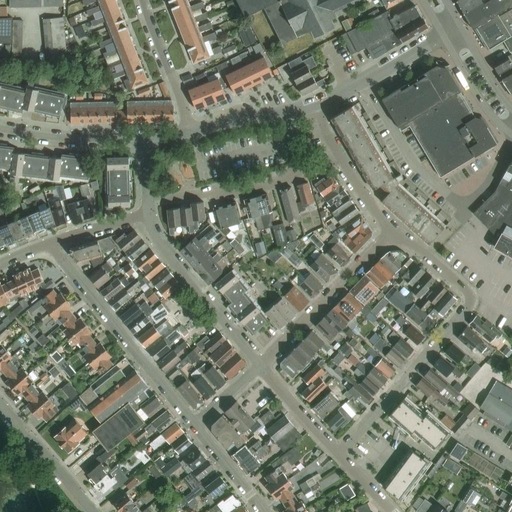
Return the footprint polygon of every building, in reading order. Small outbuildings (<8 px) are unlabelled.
[(115,0),(100,6),(87,11),(89,17),(102,12),(104,17),(119,11),(115,0)] [(177,0),(169,0),(172,9),(180,6),(177,0)] [(176,19),(192,13),(205,7),(203,2),(189,7),(186,0),(177,0),(180,6),(172,9),(176,19)] [(237,0),(246,17),(264,8),(283,45),(311,31),(314,37),(335,27),(332,19),(337,16),(335,12),(347,6),(345,3),(350,1),(350,2),(352,1),(351,1),(352,0),(237,0)] [(387,9),(402,0),(372,0),(374,1),(376,0),(378,0),(382,6),(385,5),(387,9)] [(483,3),(488,0),(459,0),(456,2),(464,15),(483,3)] [(498,15),(511,6),(511,1),(511,0),(488,0),(483,3),(464,15),(473,30),(475,29),(498,16),(498,15)] [(422,18),(416,6),(398,15),(397,14),(394,16),(393,18),(391,19),(386,12),(380,15),(371,20),(357,27),(352,30),(342,36),(352,55),(357,52),(358,52),(369,46),(376,59),(403,42),(397,31),(422,18)] [(377,9),(368,14),(371,20),(380,15),(377,9)] [(511,10),(499,17),(498,15),(498,16),(475,29),(489,51),(503,42),(511,36),(511,10)] [(119,11),(104,17),(90,22),(92,27),(106,22),(110,34),(118,31),(115,24),(123,21),(119,11)] [(192,13),(176,19),(180,29),(196,23),(209,18),(207,13),(207,12),(194,18),(192,13)] [(352,17),(347,20),(352,30),(357,27),(352,17)] [(64,18),(43,20),(43,27),(64,25),(64,18)] [(397,31),(403,42),(428,27),(422,18),(397,31)] [(13,19),(0,19),(0,43),(12,43),(13,19)] [(101,49),(114,44),(130,38),(123,21),(115,24),(118,31),(110,34),(112,39),(99,44),(101,49)] [(184,39),(200,33),(213,28),(211,23),(198,28),(196,23),(180,29),(184,39)] [(64,25),(43,27),(44,33),(65,31),(64,25)] [(250,25),(239,29),(247,46),(257,41),(250,25)] [(65,31),(44,33),(44,39),(65,38),(65,31)] [(200,33),(184,39),(189,49),(204,43),(217,38),(215,33),(202,38),(200,33)] [(511,36),(503,42),(510,53),(511,51),(511,36)] [(65,38),(44,39),(45,46),(66,44),(65,38)] [(105,59),(134,48),(130,38),(114,44),(116,49),(103,54),(105,59)] [(204,43),(189,49),(194,63),(209,57),(204,43)] [(66,44),(45,46),(46,52),(67,50),(66,44)] [(6,52),(0,52),(0,58),(11,57),(10,45),(5,46),(6,52)] [(220,46),(213,49),(215,54),(222,51),(220,46)] [(223,51),(226,58),(237,52),(234,46),(223,51)] [(109,70),(122,64),(138,58),(134,48),(105,59),(109,70)] [(46,62),(47,62),(57,61),(67,60),(67,50),(46,52),(46,62)] [(511,55),(493,66),(496,72),(500,76),(506,73),(507,74),(511,70),(511,63),(511,62),(511,55)] [(300,57),(288,63),(293,73),(291,74),(297,85),(313,77),(309,70),(317,66),(312,56),(302,61),(300,57)] [(254,61),(264,80),(273,76),(264,57),(254,61)] [(124,69),(111,75),(113,80),(126,75),(142,69),(138,58),(122,64),(124,69)] [(245,66),(254,85),(264,80),(254,61),(245,66)] [(437,66),(382,99),(383,101),(401,131),(410,126),(429,160),(440,178),(474,157),(497,144),(483,120),(476,118),(446,69),(447,65),(442,63),(438,62),(437,66)] [(235,70),(244,90),(254,85),(245,66),(235,70)] [(129,80),(125,82),(129,93),(133,91),(132,88),(147,83),(142,69),(126,75),(129,80)] [(225,75),(235,94),(244,90),(235,70),(225,75)] [(511,74),(501,81),(511,95),(511,94),(511,74)] [(313,77),(297,85),(303,96),(326,83),(324,79),(316,83),(313,77)] [(218,78),(208,82),(216,102),(226,98),(218,78)] [(0,107),(23,113),(24,109),(61,117),(63,105),(66,106),(68,97),(33,89),(35,81),(30,79),(27,92),(0,85),(0,107)] [(208,82),(199,86),(206,106),(216,102),(208,82)] [(170,95),(164,83),(159,85),(164,98),(170,95)] [(199,86),(189,90),(196,109),(206,106),(199,86)] [(172,100),(164,101),(165,122),(174,121),(174,106),(172,100)] [(128,111),(124,111),(124,123),(137,122),(137,101),(127,101),(128,111)] [(146,101),(137,101),(137,122),(146,122),(146,101)] [(155,101),(146,101),(146,122),(156,122),(155,101)] [(164,101),(155,101),(156,122),(165,122),(164,101)] [(89,102),(80,103),(81,124),(90,123),(89,102)] [(99,102),(89,102),(90,123),(99,123),(99,102)] [(108,102),(99,102),(99,123),(108,123),(108,102)] [(117,102),(108,102),(108,123),(122,123),(121,112),(117,112),(117,102)] [(80,103),(71,103),(71,124),(81,124),(80,103)] [(394,178),(393,178),(352,107),(332,118),(374,189),(382,184),(386,188),(385,190),(389,193),(382,201),(429,244),(444,228),(421,206),(397,185),(399,182),(399,181),(403,178),(401,174),(394,178)] [(377,132),(371,120),(367,122),(374,134),(377,132)] [(385,146),(379,134),(375,136),(382,148),(385,146)] [(62,159),(15,153),(15,148),(0,145),(0,167),(12,169),(11,174),(60,180),(60,176),(87,179),(90,158),(62,155),(62,159)] [(393,159),(386,147),(383,150),(390,161),(393,159)] [(107,158),(109,207),(131,206),(129,158),(107,158)] [(400,171),(394,161),(389,164),(394,174),(400,171)] [(511,161),(497,188),(505,195),(507,193),(511,195),(511,161)] [(323,197),(340,185),(339,185),(334,178),(331,177),(326,181),(324,178),(315,184),(322,195),(321,196),(322,198),(324,197),(323,197)] [(417,188),(407,179),(404,182),(414,191),(417,188)] [(313,196),(312,196),(308,183),(298,186),(302,203),(296,204),(299,213),(304,212),(306,208),(309,207),(310,205),(309,204),(315,202),(313,196)] [(83,201),(80,202),(68,205),(74,224),(83,222),(82,220),(93,217),(88,196),(91,195),(88,184),(84,185),(84,187),(80,188),(83,201)] [(41,190),(39,185),(30,190),(32,195),(41,190)] [(328,208),(347,194),(340,185),(323,197),(324,197),(329,205),(327,206),(328,208)] [(63,186),(55,186),(59,199),(49,203),(50,206),(51,207),(51,208),(56,227),(57,226),(58,227),(60,226),(60,225),(66,222),(64,215),(65,215),(60,202),(67,200),(64,190),(63,186)] [(280,190),(289,223),(300,220),(291,187),(280,190)] [(487,200),(473,213),(499,239),(494,247),(511,256),(511,195),(507,193),(505,195),(497,188),(495,192),(493,194),(492,195),(487,200)] [(428,198),(418,189),(416,192),(426,201),(428,198)] [(265,229),(273,226),(269,213),(272,212),(268,194),(256,197),(265,229)] [(335,216),(353,203),(347,194),(328,208),(327,209),(328,210),(330,209),(335,216)] [(261,230),(265,229),(256,197),(245,200),(249,218),(255,217),(258,230),(261,230)] [(440,209),(430,200),(427,203),(438,212),(440,209)] [(203,202),(191,203),(191,207),(194,230),(199,230),(198,220),(205,219),(203,202)] [(222,206),(228,226),(237,224),(239,229),(243,227),(236,202),(222,206)] [(353,203),(335,216),(341,225),(359,212),(353,203)] [(225,227),(228,226),(222,206),(214,208),(219,229),(226,236),(230,233),(225,227)] [(46,230),(56,227),(51,208),(51,207),(40,211),(46,230)] [(191,207),(180,208),(181,226),(189,225),(190,233),(195,233),(194,230),(191,207)] [(180,208),(167,210),(170,235),(175,235),(174,227),(181,226),(180,208)] [(452,220),(442,210),(439,213),(449,223),(452,220)] [(36,234),(46,230),(40,211),(30,216),(36,234)] [(26,238),(36,234),(30,216),(19,220),(26,238)] [(359,231),(368,225),(362,216),(342,231),(345,235),(348,233),(350,236),(353,239),(359,231)] [(17,242),(26,238),(19,220),(9,224),(17,242)] [(273,226),(279,248),(287,245),(288,244),(285,232),(283,223),(273,226)] [(0,231),(7,246),(17,242),(9,224),(0,227),(0,231)] [(350,236),(344,242),(355,254),(373,236),(373,232),(368,225),(359,231),(353,239),(350,236)] [(285,232),(288,244),(289,244),(289,243),(290,243),(296,241),(294,230),(285,232)] [(131,247),(142,239),(134,231),(127,236),(125,233),(116,241),(124,250),(130,246),(131,247)] [(212,231),(204,238),(207,242),(217,234),(215,231),(213,233),(212,231)] [(314,234),(309,238),(316,245),(320,241),(314,234)] [(188,259),(207,242),(204,238),(201,240),(202,241),(200,243),(195,237),(180,251),(188,259)] [(346,254),(336,244),(339,241),(334,237),(326,246),(331,250),(327,253),(333,258),(343,267),(350,259),(346,254)] [(116,247),(110,240),(108,238),(70,250),(69,253),(78,263),(90,259),(94,269),(103,262),(101,254),(110,251),(116,247)] [(125,259),(129,263),(136,258),(148,247),(142,239),(131,247),(130,246),(124,250),(128,256),(125,259)] [(245,251),(240,245),(235,239),(231,243),(236,249),(241,255),(245,251)] [(288,244),(287,245),(292,250),(300,243),(297,240),(296,241),(290,243),(289,243),(289,244),(288,244)] [(232,248),(226,241),(221,245),(227,252),(232,248)] [(195,268),(210,254),(207,251),(211,247),(207,242),(188,259),(195,268)] [(257,256),(267,254),(264,243),(254,246),(257,256)] [(302,261),(287,247),(284,250),(285,252),(283,254),(297,267),(302,261)] [(142,272),(158,259),(151,250),(138,261),(136,258),(129,263),(133,268),(137,265),(142,272)] [(381,259),(395,273),(404,264),(407,267),(413,260),(407,255),(401,252),(398,251),(391,251),(386,254),(381,259)] [(202,276),(222,259),(217,254),(216,255),(217,257),(214,260),(210,254),(195,268),(202,276)] [(311,257),(306,262),(310,266),(328,283),(339,271),(321,254),(315,260),(311,257)] [(158,259),(142,272),(146,276),(149,279),(149,280),(165,267),(158,259)] [(222,259),(202,276),(209,285),(224,271),(220,266),(223,264),(224,266),(226,264),(222,259)] [(388,281),(395,273),(381,259),(374,267),(388,281)] [(108,263),(94,274),(93,273),(89,277),(98,288),(111,278),(108,274),(113,269),(111,267),(108,263)] [(124,267),(123,268),(129,276),(135,271),(133,268),(129,263),(124,267)] [(406,281),(412,286),(425,271),(424,269),(422,267),(420,267),(417,264),(410,272),(408,270),(397,282),(401,286),(406,281)] [(385,284),(388,281),(374,267),(367,274),(381,288),(382,287),(385,291),(389,288),(385,284)] [(30,292),(39,287),(45,284),(39,269),(32,272),(30,268),(21,273),(30,292)] [(158,290),(174,277),(167,268),(151,282),(158,290)] [(248,289),(232,270),(216,284),(231,303),(228,305),(253,335),(270,320),(275,326),(276,325),(279,328),(296,315),(282,298),(263,314),(245,292),(248,289)] [(293,280),(313,299),(324,287),(309,272),(308,274),(307,273),(303,277),(300,273),(293,280)] [(22,295),(30,292),(21,273),(14,277),(15,280),(8,283),(16,299),(22,295)] [(412,292),(414,293),(421,299),(429,290),(428,289),(435,281),(428,274),(412,292)] [(146,276),(142,279),(145,282),(147,285),(150,283),(148,280),(149,279),(146,276)] [(372,309),(366,303),(378,291),(379,293),(381,291),(365,276),(350,291),(365,305),(363,307),(369,312),(372,309)] [(174,277),(158,290),(165,298),(181,285),(174,277)] [(131,298),(128,294),(141,284),(137,278),(125,288),(108,301),(115,310),(131,298)] [(108,301),(125,288),(118,279),(101,292),(108,301)] [(51,280),(42,287),(46,292),(55,285),(51,280)] [(274,285),(279,290),(283,286),(278,281),(277,282),(274,284),(274,285)] [(16,299),(8,283),(3,286),(1,283),(0,283),(0,300),(3,306),(16,299)] [(435,305),(447,291),(440,285),(434,293),(432,291),(418,308),(423,312),(432,302),(435,305)] [(294,286),(284,296),(300,311),(310,301),(294,286)] [(404,287),(400,291),(406,296),(409,292),(404,287)] [(150,288),(145,292),(149,297),(153,293),(150,288)] [(50,313),(67,300),(61,293),(58,296),(53,290),(40,301),(43,304),(50,313)] [(406,298),(397,291),(389,300),(398,308),(398,307),(419,325),(424,329),(432,320),(423,312),(418,308),(406,297),(406,298)] [(452,295),(449,292),(429,314),(434,318),(439,312),(443,315),(444,314),(446,314),(448,312),(448,310),(457,299),(456,299),(456,297),(454,295),(452,295)] [(369,312),(363,307),(349,293),(333,309),(347,323),(360,310),(365,315),(369,312)] [(384,298),(378,303),(383,308),(389,302),(384,298)] [(23,310),(27,306),(22,299),(17,303),(20,307),(23,310)] [(63,323),(73,315),(69,310),(72,307),(67,300),(50,313),(56,320),(59,318),(63,323)] [(127,326),(150,307),(146,302),(138,308),(136,305),(121,317),(127,326)] [(150,307),(127,326),(134,334),(153,319),(157,324),(169,314),(162,304),(153,311),(150,307)] [(11,322),(17,317),(18,316),(17,315),(23,310),(20,307),(7,317),(11,322)] [(350,328),(332,310),(333,310),(332,309),(324,318),(339,332),(343,328),(346,332),(350,328)] [(70,338),(87,325),(81,318),(78,320),(73,315),(63,323),(67,329),(64,331),(70,338)] [(420,341),(421,341),(423,339),(423,337),(424,336),(401,315),(396,321),(406,330),(404,333),(405,334),(406,336),(408,337),(409,338),(417,344),(420,341)] [(470,323),(470,324),(484,337),(489,331),(499,339),(503,335),(494,327),(487,321),(485,323),(477,316),(475,319),(473,319),(471,322),(470,323)] [(334,337),(339,332),(324,318),(316,326),(330,341),(331,340),(334,337)] [(139,339),(146,348),(172,327),(167,321),(156,330),(153,327),(139,339)] [(83,348),(93,340),(89,334),(92,332),(87,325),(70,338),(75,345),(79,342),(83,348)] [(181,326),(175,331),(179,335),(185,331),(181,326)] [(381,332),(386,336),(391,330),(386,326),(381,332)] [(34,327),(29,331),(34,336),(38,333),(34,327)] [(481,353),(487,347),(480,341),(482,339),(468,327),(467,328),(465,328),(463,330),(463,332),(458,338),(472,350),(475,347),(481,353)] [(351,328),(345,333),(349,337),(354,333),(351,331),(352,330),(351,328)] [(0,357),(7,351),(0,343),(11,334),(7,329),(0,335),(0,357)] [(179,335),(175,331),(149,352),(156,361),(171,349),(168,346),(180,336),(179,335)] [(312,331),(304,340),(316,352),(321,347),(327,352),(331,349),(312,331)] [(394,346),(406,357),(407,356),(408,357),(411,353),(410,352),(413,349),(394,331),(390,336),(397,342),(394,346)] [(212,353),(227,341),(219,333),(211,340),(207,336),(196,345),(198,346),(201,350),(206,346),(209,349),(212,353)] [(375,345),(381,338),(375,333),(369,340),(375,345)] [(185,340),(191,348),(196,344),(195,342),(190,336),(185,340)] [(399,367),(402,364),(403,362),(402,361),(405,359),(381,338),(375,345),(374,346),(398,367),(398,366),(399,367)] [(90,363),(106,350),(101,343),(97,345),(93,340),(83,348),(87,353),(84,356),(90,363)] [(304,340),(295,348),(309,363),(313,359),(311,357),(316,352),(304,340)] [(166,372),(175,364),(181,360),(177,355),(188,345),(185,341),(159,364),(166,372)] [(221,367),(237,353),(227,341),(212,353),(213,354),(211,355),(221,367)] [(35,342),(29,347),(32,351),(38,345),(35,342)] [(469,364),(472,360),(453,343),(449,348),(449,347),(445,351),(446,351),(445,353),(457,363),(462,358),(469,364)] [(40,348),(38,345),(32,351),(35,354),(40,348)] [(197,354),(201,350),(198,346),(187,356),(194,364),(201,358),(197,354)] [(375,366),(388,378),(390,376),(390,377),(394,373),(393,372),(395,369),(370,347),(367,351),(379,362),(375,366)] [(15,365),(27,354),(22,348),(12,357),(7,351),(0,357),(0,368),(5,374),(15,365)] [(295,348),(281,363),(281,367),(293,378),(300,370),(299,369),(304,364),(306,366),(309,363),(295,348)] [(505,350),(503,352),(509,358),(511,353),(511,350),(510,349),(508,352),(505,350)] [(90,363),(91,364),(100,376),(113,365),(109,359),(112,357),(106,350),(90,363)] [(237,353),(221,367),(231,379),(247,364),(237,353)] [(434,365),(434,366),(447,377),(451,371),(459,378),(463,373),(451,363),(450,364),(442,357),(438,361),(437,360),(434,364),(434,365)] [(321,367),(324,364),(325,363),(322,360),(303,379),(309,386),(302,393),(310,402),(327,385),(319,377),(325,372),(321,367)] [(65,362),(59,367),(63,371),(69,366),(65,362)] [(356,366),(380,387),(383,384),(385,384),(386,382),(386,380),(387,379),(374,367),(370,372),(360,362),(356,366)] [(500,363),(495,368),(503,373),(506,366),(500,363)] [(205,364),(204,364),(200,368),(218,389),(227,382),(213,366),(210,369),(205,364)] [(19,371),(15,365),(5,374),(10,379),(7,382),(13,388),(28,375),(22,368),(19,371)] [(181,370),(177,365),(176,365),(167,373),(171,379),(181,370)] [(55,366),(49,371),(52,375),(58,369),(55,366)] [(353,386),(349,390),(357,397),(358,396),(366,403),(367,402),(369,402),(371,399),(371,398),(372,397),(338,367),(335,371),(344,379),(353,386)] [(363,380),(360,384),(373,395),(374,394),(375,395),(379,391),(378,390),(380,388),(357,368),(354,372),(363,380)] [(58,369),(52,375),(55,378),(61,373),(58,369)] [(82,393),(80,396),(103,423),(93,431),(109,450),(113,447),(127,437),(132,433),(144,422),(134,410),(149,398),(143,391),(149,387),(135,369),(126,376),(121,370),(94,392),(90,387),(82,393)] [(459,393),(452,387),(431,369),(428,372),(426,372),(425,374),(425,376),(424,377),(441,391),(444,387),(456,397),(459,393)] [(215,392),(197,371),(192,375),(197,380),(193,384),(207,399),(215,392)] [(44,373),(40,377),(43,381),(48,377),(44,373)] [(26,398),(36,389),(31,384),(34,381),(28,375),(13,388),(18,395),(21,393),(26,398)] [(445,406),(449,401),(423,378),(420,381),(418,381),(417,383),(417,385),(416,386),(429,397),(431,394),(445,406)] [(196,410),(205,402),(187,380),(178,388),(196,410)] [(483,414),(511,431),(511,390),(496,381),(489,393),(480,407),(486,410),(483,414)] [(69,382),(62,389),(65,393),(72,387),(69,382)] [(457,382),(453,387),(459,392),(463,387),(457,382)] [(34,412),(49,399),(43,392),(40,394),(36,389),(26,398),(30,403),(28,406),(34,412)] [(330,392),(313,407),(323,418),(340,402),(330,392)] [(150,417),(164,406),(155,395),(141,407),(150,417)] [(49,399),(34,412),(39,419),(42,416),(47,422),(58,412),(63,407),(58,401),(54,405),(49,399)] [(405,399),(390,416),(411,434),(412,433),(413,431),(423,440),(434,449),(437,445),(439,447),(451,434),(432,417),(436,413),(433,411),(429,415),(428,413),(425,416),(405,399)] [(237,402),(231,407),(249,428),(254,423),(255,422),(238,402),(237,402)] [(464,414),(471,420),(479,411),(471,403),(463,412),(464,414)] [(231,407),(224,414),(241,434),(240,435),(246,442),(248,439),(243,433),(246,430),(249,433),(252,431),(249,428),(231,407)] [(342,407),(326,421),(335,431),(341,425),(343,427),(352,418),(342,407)] [(132,433),(127,437),(133,445),(136,448),(141,444),(138,441),(139,441),(144,436),(148,433),(149,435),(157,428),(160,431),(174,420),(167,411),(148,426),(144,422),(132,433)] [(265,426),(275,418),(270,412),(260,420),(265,426)] [(470,421),(471,420),(464,414),(456,423),(464,430),(471,421),(470,421)] [(303,437),(294,427),(286,416),(285,415),(267,430),(266,431),(268,432),(271,436),(275,442),(284,435),(285,434),(290,440),(293,444),(303,437)] [(464,430),(456,423),(456,424),(446,415),(441,421),(458,436),(464,430)] [(213,425),(212,430),(225,446),(227,449),(234,443),(237,446),(238,448),(244,443),(246,442),(240,435),(223,416),(222,417),(213,425)] [(87,434),(80,426),(75,421),(67,429),(66,428),(55,437),(69,452),(79,443),(78,442),(87,434)] [(170,443),(171,443),(183,433),(176,423),(150,444),(155,450),(167,440),(170,443)] [(265,426),(259,431),(264,436),(268,432),(266,431),(267,430),(265,426)] [(183,433),(171,443),(173,446),(164,453),(170,460),(178,452),(179,453),(192,443),(183,433)] [(284,452),(293,444),(290,440),(285,434),(284,435),(275,442),(284,452)] [(240,465),(263,447),(258,441),(248,449),(245,445),(232,455),(240,465)] [(466,448),(458,443),(451,454),(458,459),(466,448)] [(257,460),(270,450),(266,444),(263,447),(240,465),(248,475),(260,464),(257,460)] [(105,452),(100,457),(104,462),(116,451),(113,447),(109,450),(106,453),(105,452)] [(194,471),(207,460),(198,448),(184,459),(194,471)] [(431,461),(422,455),(421,457),(411,449),(383,486),(401,500),(431,461)] [(280,457),(271,464),(275,469),(282,465),(294,455),(289,450),(280,457)] [(449,453),(446,451),(427,475),(431,478),(449,453)] [(144,453),(140,457),(145,463),(150,460),(144,453)] [(101,464),(104,462),(104,461),(99,456),(98,458),(92,463),(96,468),(100,464),(101,463),(101,464)] [(449,456),(443,465),(458,474),(463,465),(449,456)] [(168,476),(183,464),(177,457),(162,469),(168,476)] [(194,471),(193,471),(199,479),(214,468),(207,460),(194,471)] [(100,464),(89,475),(91,478),(89,480),(94,485),(107,474),(109,472),(110,469),(108,466),(105,466),(104,467),(101,464),(101,463),(100,464)] [(107,474),(94,485),(100,491),(102,490),(104,493),(112,486),(115,490),(129,478),(117,465),(111,471),(109,472),(107,474)] [(155,465),(149,469),(153,474),(158,469),(155,465)] [(271,493),(289,480),(284,473),(287,471),(282,465),(275,469),(265,477),(269,483),(266,486),(271,493)] [(190,474),(183,479),(186,483),(190,487),(192,491),(202,483),(199,479),(193,471),(190,474)] [(450,482),(444,488),(449,494),(455,488),(460,494),(466,489),(452,472),(446,477),(450,482)] [(207,490),(208,489),(211,493),(204,497),(206,499),(204,500),(208,505),(209,504),(210,506),(226,494),(222,489),(227,485),(221,477),(213,483),(211,479),(203,485),(207,490)] [(312,478),(306,482),(309,487),(310,487),(316,484),(312,478)] [(127,486),(130,490),(138,482),(135,479),(127,486)] [(284,503),(294,497),(290,490),(294,487),(289,480),(271,493),(277,500),(280,497),(284,503)] [(312,492),(321,487),(318,482),(316,484),(310,487),(312,490),(312,492)] [(347,501),(356,495),(349,484),(340,489),(347,501)] [(199,486),(185,497),(190,503),(204,491),(199,486)] [(469,487),(461,499),(468,503),(475,491),(469,487)] [(175,489),(169,494),(175,502),(181,497),(175,489)] [(511,511),(511,497),(503,492),(500,497),(504,500),(509,502),(505,509),(511,511)] [(120,511),(123,511),(135,503),(127,493),(114,504),(120,511)] [(224,511),(231,511),(241,504),(241,503),(238,499),(236,498),(232,494),(218,504),(210,511),(218,511),(222,509),(224,511)] [(298,503),(295,497),(294,497),(284,503),(287,510),(283,511),(301,511),(307,509),(302,501),(298,503)] [(433,506),(425,498),(416,508),(420,511),(447,511),(436,502),(433,506)] [(461,499),(455,511),(457,511),(462,511),(468,503),(461,499)] [(142,511),(135,503),(123,511),(142,511)] [(371,511),(368,503),(357,508),(359,511),(371,511)]
